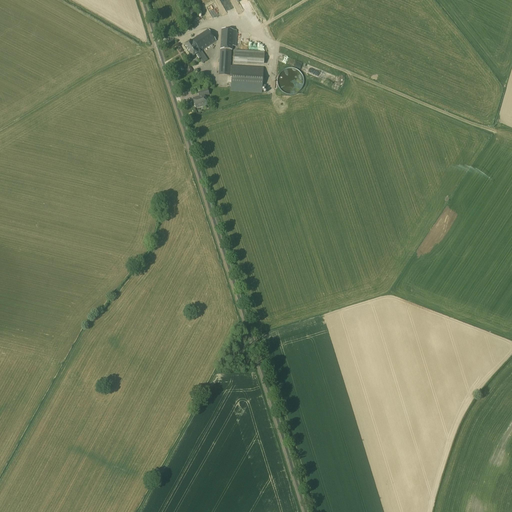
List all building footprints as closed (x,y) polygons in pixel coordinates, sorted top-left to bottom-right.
[(185,11),(193,25),(200,21),(192,6),(185,11)] [(208,30),(192,40),(184,45),(192,58),(196,55),(202,65),(208,61),(201,51),(216,42),(208,30)] [(220,50),(219,75),(231,75),(230,92),(262,94),(264,68),(232,66),(232,67),(231,66),(232,51),(233,47),(236,47),(237,31),(221,30),(220,50)] [(264,53),(234,51),(233,64),(264,66),(264,53)] [(303,82),(303,74),(294,69),(285,68),(280,78),(279,82),(285,85),(279,85),(282,86),(281,90),(288,93),(297,94),(303,82)] [(197,94),(198,97),(193,99),(196,109),(207,105),(204,97),(209,95),(207,90),(197,94)]
